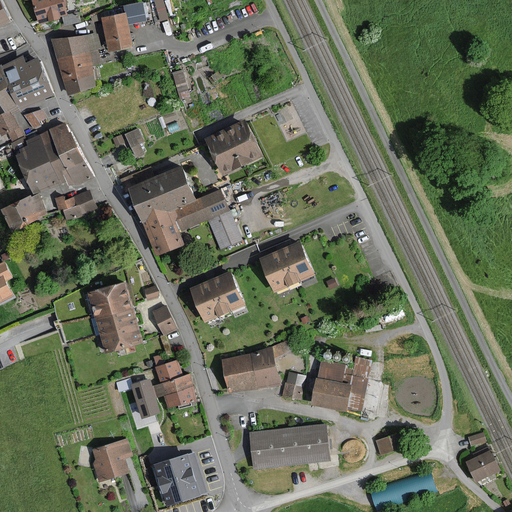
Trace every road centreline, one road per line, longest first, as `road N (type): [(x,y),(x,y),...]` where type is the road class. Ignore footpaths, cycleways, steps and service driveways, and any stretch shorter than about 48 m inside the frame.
road 1 (unclassified): [(447,431),(445,386),(428,333),(267,0)]
road 2 (residential): [(212,409),(171,297),(103,179),(50,61),(10,0)]
road 3 (unclassified): [(511,400),(318,0)]
road 4 (residential): [(212,409),(269,403),(369,429),(396,421),(447,431)]
road 5 (residential): [(442,450),(250,511)]
